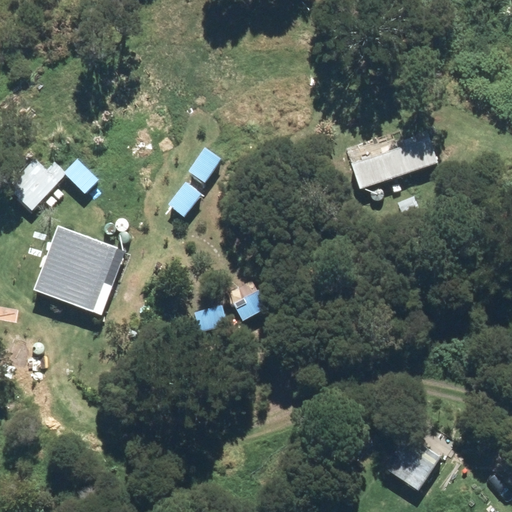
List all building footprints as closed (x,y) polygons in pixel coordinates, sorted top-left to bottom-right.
[(431,141),(350,167),(358,191),(439,165),(431,141)] [(206,152),(190,174),(204,184),(220,162),(206,152)] [(31,211),(65,177),(84,196),(97,182),(77,162),(65,175),(55,165),(46,173),(35,161),(8,188),(31,211)] [(183,219),(200,197),(185,185),(168,207),(183,219)] [(94,315),(117,251),(57,229),(34,293),(94,315)] [(265,311),(256,294),(234,306),(243,323),(265,311)] [(226,326),(222,309),(197,314),(201,332),(226,326)]
